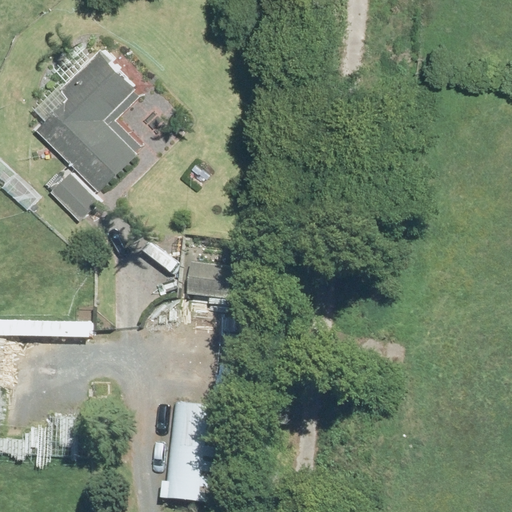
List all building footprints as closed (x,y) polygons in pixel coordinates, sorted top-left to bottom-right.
[(106,48),(33,120),(104,188),(150,145),(123,116),(148,91),(106,48)] [(74,166),(52,187),(82,216),(103,195),(74,166)] [(237,261),(189,255),(185,287),(233,293),(237,261)] [(234,398),(172,392),(161,501),(223,507),(234,398)] [(44,440),(7,439),(6,457),(43,458),(44,440)]
